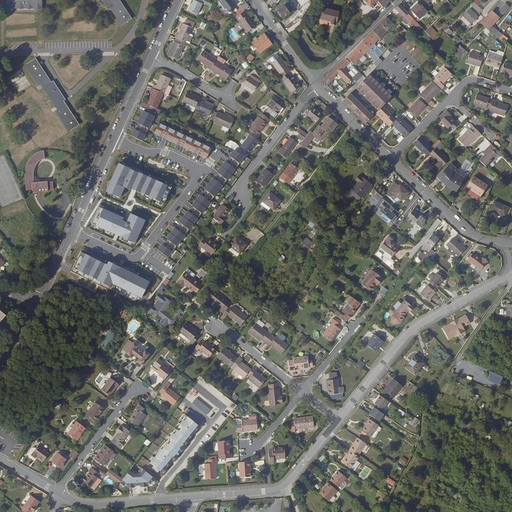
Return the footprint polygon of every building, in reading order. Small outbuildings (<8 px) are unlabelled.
[(7,0),(7,8),(42,9),(42,0),(7,0)] [(98,0),(99,1),(100,2),(101,3),(102,3),(103,4),(105,3),(109,9),(110,9),(121,26),(132,19),(119,0),(98,0)] [(195,0),(194,2),(193,2),(190,8),(189,8),(187,12),(196,16),(201,6),(201,5),(203,2),(203,0),(195,0)] [(228,10),(232,11),(234,7),(235,6),(231,0),(218,0),(227,11),(228,10)] [(479,0),(474,0),(470,4),(479,13),(482,10),(478,6),(482,2),(479,0)] [(418,2),(410,10),(419,19),(427,12),(418,2)] [(488,30),(492,26),(509,8),(504,3),(494,14),(492,11),(480,23),(485,27),(488,30)] [(400,4),(395,8),(410,23),(414,19),(400,4)] [(245,11),(245,10),(244,9),(241,6),(241,5),(235,16),(247,33),(257,26),(248,14),(247,14),(245,11)] [(284,6),(278,11),(283,18),(289,13),(284,6)] [(323,8),(321,19),(331,22),(331,24),(336,25),(339,12),(323,8)] [(463,16),(467,20),(470,24),(471,24),(478,17),(470,8),(463,16)] [(374,53),(375,54),(379,57),(387,49),(382,45),(379,48),(374,44),(394,24),(386,17),(362,41),(370,48),(374,53)] [(176,38),(177,38),(186,42),(190,34),(193,28),(195,23),(186,19),(184,24),(182,23),(178,34),(176,34),(175,37),(176,38)] [(306,25),(302,27),(309,41),(313,39),(306,25)] [(438,34),(436,32),(430,26),(426,31),(434,39),(438,34)] [(492,26),(488,30),(500,39),(503,34),(492,26)] [(264,34),(257,39),(252,43),(260,53),(272,44),(264,34)] [(503,34),(500,39),(505,43),(508,38),(503,34)] [(176,42),(175,41),(174,41),(168,55),(178,60),(184,46),(186,46),(187,43),(186,42),(177,38),(176,42)] [(371,56),(374,53),(370,48),(362,41),(356,47),(363,55),(366,52),(371,56)] [(458,58),(460,57),(465,50),(459,45),(453,53),(458,58)] [(353,64),(363,55),(356,47),(346,57),(353,64)] [(210,69),(216,60),(217,59),(203,50),(197,60),(208,66),(207,68),(210,70),(210,69)] [(466,50),(465,50),(460,57),(462,59),(468,52),(466,50)] [(470,52),(467,62),(480,67),(481,62),(484,56),(470,52)] [(494,64),(500,66),(503,57),(489,52),(488,55),(484,53),(484,56),(481,62),(485,63),(494,66),(494,64)] [(271,62),(282,77),(288,73),(289,72),(290,71),(280,56),(271,62)] [(379,57),(375,61),(373,63),(377,67),(382,61),(379,57)] [(35,58),(25,65),(38,86),(41,84),(58,109),(55,111),(68,132),(79,125),(63,101),(65,100),(53,81),(51,82),(35,58)] [(345,58),(339,64),(343,69),(349,63),(345,58)] [(223,64),(216,60),(210,69),(226,80),(232,70),(223,64)] [(443,61),(441,63),(448,69),(450,67),(447,64),(443,61)] [(511,64),(505,62),(501,72),(507,74),(507,75),(511,76),(511,64)] [(339,64),(326,77),(326,79),(326,80),(326,82),(326,85),(329,88),(334,83),(331,81),(338,74),(340,75),(347,83),(353,78),(359,72),(354,67),(348,73),(343,69),(339,64)] [(432,82),(440,90),(444,86),(442,84),(452,75),(444,67),(434,77),(436,78),(432,82)] [(359,72),(353,78),(356,81),(362,75),(359,72)] [(288,73),(282,77),(281,78),(291,93),(301,86),(292,74),(290,76),(288,73)] [(152,88),(153,88),(164,93),(165,94),(168,87),(171,79),(161,74),(156,85),(155,85),(154,84),(152,88)] [(378,111),(385,104),(392,97),(369,74),(355,88),(378,111)] [(260,81),(251,75),(249,78),(248,77),(243,84),(254,91),(260,81)] [(430,100),(440,90),(432,82),(419,95),(428,104),(431,101),(430,100)] [(164,93),(153,88),(152,88),(150,91),(152,92),(147,104),(142,102),(141,105),(146,108),(155,113),(160,101),(160,100),(161,100),(164,93)] [(195,108),(199,101),(200,97),(187,91),(182,102),(195,108)] [(352,104),(349,107),(366,124),(373,116),(350,93),(342,101),(345,104),(349,100),(352,104)] [(490,109),(493,99),(489,98),(477,94),(473,104),(481,107),(486,109),(486,107),(490,109)] [(272,100),(280,106),(283,103),(275,97),(272,100)] [(262,113),(270,119),(272,121),(278,114),(279,115),(284,109),(280,106),(272,100),(272,99),(266,106),(269,107),(266,111),(265,110),(262,113)] [(419,99),(408,110),(416,118),(427,107),(419,99)] [(493,99),(490,109),(489,111),(504,116),(507,105),(497,102),(497,100),(493,99)] [(202,102),(199,101),(195,108),(194,111),(197,112),(198,111),(209,116),(214,106),(204,102),(202,101),(202,102)] [(392,124),(396,119),(392,115),(394,113),(385,104),(378,111),(376,113),(380,118),(381,117),(390,125),(391,124),(392,124)] [(313,107),(306,116),(316,123),(323,114),(313,107)] [(155,113),(146,108),(144,111),(143,111),(137,123),(138,124),(135,130),(134,129),(131,136),(142,141),(156,113),(155,113)] [(447,114),(449,113),(446,110),(439,117),(442,120),(440,121),(448,128),(451,125),(454,129),(458,125),(450,116),(447,114)] [(234,119),(217,111),(217,113),(213,121),(213,122),(230,129),(234,119)] [(257,136),(270,119),(262,113),(261,112),(248,129),(257,136)] [(400,116),(396,119),(392,124),(405,137),(413,129),(400,116)] [(314,132),(316,134),(323,139),(328,133),(330,134),(337,124),(328,117),(321,126),(318,125),(313,131),(314,132)] [(389,126),(390,125),(381,117),(380,118),(389,126)] [(207,158),(212,147),(160,122),(155,133),(160,136),(161,135),(167,138),(178,144),(178,143),(184,146),(184,147),(195,152),(195,151),(202,154),(201,155),(207,158)] [(464,145),(466,147),(471,142),(477,136),(478,137),(478,138),(481,134),(474,127),(471,129),(469,128),(458,140),(462,144),(464,145)] [(296,131),(305,138),(307,134),(299,128),(296,131)] [(307,134),(305,138),(304,138),(307,140),(313,133),(310,131),(307,134)] [(307,140),(310,143),(314,137),(316,134),(314,132),(313,133),(307,140)] [(250,134),(240,148),(249,154),(259,141),(250,134)] [(316,134),(314,137),(321,142),(323,139),(316,134)] [(425,153),(424,153),(427,156),(429,154),(430,153),(433,149),(431,147),(431,146),(421,136),(414,142),(425,153)] [(290,137),(278,152),(285,158),(297,143),(290,137)] [(310,143),(307,140),(304,138),(302,141),(300,144),(305,149),(310,143)] [(424,154),(424,153),(425,153),(414,142),(413,144),(424,154)] [(437,160),(436,161),(435,162),(441,168),(449,160),(439,150),(444,145),(441,142),(433,149),(430,153),(437,160)] [(491,144),(483,152),(485,154),(479,160),(487,167),(498,156),(499,157),(502,154),(491,144)] [(168,258),(243,157),(242,156),(243,155),(235,151),(231,157),(232,158),(228,163),(227,162),(218,173),(220,174),(215,180),(214,179),(206,190),(207,191),(203,196),(202,195),(193,206),(194,207),(190,213),(189,212),(181,223),(182,224),(178,229),(176,228),(168,239),(169,240),(165,246),(164,245),(159,251),(168,258)] [(53,181),(36,182),(34,160),(45,160),(44,152),(25,153),(28,190),(33,190),(33,193),(54,191),(53,181)] [(430,153),(429,154),(436,161),(437,160),(430,153)] [(119,162),(107,188),(120,194),(124,186),(130,189),(131,188),(136,190),(140,192),(148,196),(152,198),(164,203),(171,187),(119,162)] [(283,174),(292,180),(299,168),(289,163),(283,174)] [(450,164),(437,176),(443,182),(445,184),(457,191),(461,185),(460,184),(464,178),(454,172),(455,169),(450,164)] [(268,165),(265,169),(256,181),(264,187),(273,175),(276,171),(268,165)] [(281,175),(278,180),(282,184),(286,178),(281,175)] [(473,176),(466,187),(480,196),(487,186),(473,176)] [(362,179),(359,177),(356,181),(358,182),(352,190),(362,198),(371,185),(367,182),(367,183),(362,179)] [(379,186),(380,185),(377,183),(370,192),(373,195),(372,196),(379,201),(386,192),(383,190),(379,186)] [(392,193),(401,201),(409,193),(400,184),(392,193)] [(107,188),(105,190),(119,197),(120,194),(107,188)] [(136,190),(135,192),(151,200),(152,198),(148,196),(140,192),(136,190)] [(273,210),(280,200),(269,192),(262,201),(262,202),(270,207),(273,210)] [(494,201),(490,211),(505,217),(509,207),(494,201)] [(270,207),(262,202),(260,204),(268,210),(270,207)] [(222,204),(219,208),(217,206),(213,212),(215,213),(212,217),(221,224),(226,218),(224,216),(229,210),(222,204)] [(98,206),(90,222),(133,243),(143,222),(128,215),(127,219),(98,206)] [(415,223),(421,228),(424,223),(423,222),(426,220),(421,216),(420,216),(417,214),(412,210),(408,207),(403,213),(408,216),(408,217),(415,223)] [(130,213),(128,215),(143,222),(144,220),(130,213)] [(307,224),(312,228),(318,220),(313,216),(307,224)] [(314,228),(308,236),(312,239),(318,231),(314,228)] [(424,244),(431,249),(439,239),(432,233),(424,244)] [(236,236),(227,248),(237,257),(247,244),(247,245),(248,244),(236,236)] [(388,236),(380,247),(392,256),(398,250),(393,246),(394,244),(392,242),(394,240),(388,236)] [(208,238),(207,240),(204,237),(198,245),(212,255),(219,246),(208,238)] [(306,237),(300,245),(313,255),(317,250),(312,247),(314,244),(306,237)] [(452,238),(446,244),(450,247),(447,250),(457,259),(465,250),(452,238)] [(424,244),(421,248),(428,253),(431,249),(424,244)] [(235,255),(227,248),(225,251),(233,257),(235,255)] [(431,249),(428,253),(427,255),(430,257),(435,251),(431,249)] [(107,263),(81,250),(73,266),(89,274),(97,278),(96,278),(110,285),(111,282),(141,297),(149,280),(109,260),(107,263)] [(476,255),(473,253),(467,259),(481,270),(488,261),(483,257),(481,259),(476,255)] [(278,260),(283,263),(287,258),(282,255),(278,260)] [(376,285),(381,277),(372,270),(361,284),(370,291),(375,284),(376,285)] [(185,272),(177,281),(184,286),(185,286),(193,291),(194,290),(198,284),(199,283),(185,272)] [(436,272),(429,282),(437,289),(445,279),(436,272)] [(317,293),(322,297),(330,287),(325,283),(317,293)] [(427,285),(420,294),(428,301),(436,292),(427,285)] [(507,300),(509,297),(510,295),(511,292),(511,286),(502,299),(507,300)] [(380,293),(384,296),(388,290),(384,287),(380,293)] [(220,310),(224,313),(230,305),(231,303),(215,290),(208,298),(221,309),(220,310)] [(177,320),(183,312),(179,309),(173,317),(166,312),(172,303),(165,298),(165,299),(159,294),(155,299),(158,301),(153,307),(150,305),(147,309),(153,314),(154,313),(162,320),(158,325),(164,330),(168,324),(172,327),(177,320)] [(404,318),(403,317),(408,310),(410,312),(414,307),(405,300),(392,315),(391,316),(391,321),(395,324),(400,323),(404,318)] [(337,311),(340,313),(348,303),(345,301),(337,311)] [(348,303),(340,313),(337,311),(334,314),(343,321),(345,322),(347,319),(348,320),(356,310),(348,303)] [(230,305),(224,313),(223,314),(225,316),(227,314),(241,325),(247,317),(233,306),(233,307),(230,305)] [(466,315),(459,319),(450,324),(443,328),(449,340),(455,336),(457,337),(465,333),(466,330),(464,327),(471,323),(466,315)] [(334,335),(336,336),(341,329),(337,327),(340,324),(332,318),(330,321),(332,323),(323,335),(330,341),(334,335)] [(259,319),(256,323),(262,328),(265,324),(259,319)] [(186,322),(179,332),(190,340),(194,343),(199,337),(196,334),(198,331),(195,329),(186,322)] [(261,340),(264,342),(271,334),(273,331),(270,328),(267,332),(262,328),(256,323),(249,332),(260,341),(261,340)] [(104,326),(99,331),(103,335),(108,330),(104,326)] [(271,334),(264,342),(268,346),(270,344),(271,343),(275,347),(274,348),(281,354),(288,346),(276,336),(275,337),(271,334)] [(378,346),(383,341),(374,334),(366,344),(375,352),(379,347),(378,346)] [(134,342),(133,343),(129,340),(122,349),(126,352),(125,353),(130,356),(132,353),(134,355),(133,356),(136,358),(137,357),(139,358),(137,361),(141,365),(150,354),(145,350),(143,353),(141,352),(142,351),(139,349),(138,350),(136,348),(139,345),(134,342)] [(212,347),(205,341),(204,342),(201,340),(194,348),(197,350),(199,349),(210,357),(216,350),(212,347)] [(229,353),(230,352),(224,347),(216,356),(230,367),(236,360),(229,353)] [(415,374),(424,362),(414,355),(405,367),(415,374)] [(302,367),(303,368),(309,367),(308,356),(293,358),(293,360),(288,361),(289,371),(295,370),(295,368),(299,367),(302,367)] [(237,358),(236,360),(230,367),(244,378),(246,376),(247,374),(250,370),(245,366),(246,365),(241,361),(242,360),(239,357),(237,358)] [(151,367),(159,374),(158,375),(164,380),(172,370),(163,363),(163,362),(158,358),(151,367)] [(362,368),(365,364),(360,360),(357,364),(362,368)] [(251,369),(250,370),(247,374),(251,377),(249,379),(259,388),(266,380),(256,371),(257,370),(253,367),(251,369)] [(110,378),(101,389),(110,396),(119,384),(110,378)] [(326,380),(327,384),(328,384),(329,395),(339,393),(338,379),(326,380)] [(392,379),(387,386),(388,386),(385,391),(393,397),(402,386),(392,379)] [(409,381),(405,387),(411,391),(407,395),(414,400),(417,396),(423,400),(426,394),(409,381)] [(168,387),(171,384),(167,382),(159,392),(162,395),(161,395),(174,405),(180,397),(168,387)] [(283,404),(282,397),(280,398),(280,396),(279,388),(278,383),(268,385),(269,390),(268,390),(270,405),(280,404),(283,404)] [(193,405),(201,396),(193,390),(186,399),(193,405)] [(388,403),(379,397),(374,404),(383,410),(388,403)] [(98,416),(99,414),(104,409),(95,402),(86,414),(95,421),(99,416),(98,416)] [(133,414),(129,420),(138,426),(142,421),(146,415),(144,414),(147,410),(138,404),(135,407),(137,409),(135,412),(133,414)] [(379,421),(385,413),(374,406),(369,414),(379,421)] [(166,475),(199,424),(183,414),(168,437),(172,440),(170,444),(164,441),(149,464),(166,475)] [(290,423),(291,431),(292,432),(295,431),(295,429),(314,427),(313,416),(294,419),(302,417),(303,419),(294,420),(294,421),(290,422),(290,423)] [(241,420),(242,423),(236,423),(237,433),(243,432),(243,431),(257,430),(257,419),(250,419),(241,420)] [(370,419),(366,425),(362,431),(371,437),(379,425),(370,419)] [(79,437),(80,435),(86,428),(77,421),(67,434),(77,441),(80,437),(79,437)] [(119,431),(118,433),(111,441),(121,449),(124,445),(121,443),(130,432),(120,425),(117,429),(119,431)] [(357,438),(353,444),(362,450),(366,444),(357,438)] [(218,442),(218,455),(219,455),(219,459),(231,458),(231,454),(229,454),(228,447),(230,447),(230,441),(218,442)] [(39,444),(32,454),(31,455),(35,458),(37,457),(43,461),(50,452),(39,444)] [(349,450),(350,451),(358,456),(362,450),(353,444),(349,450)] [(110,456),(114,451),(105,445),(100,452),(98,456),(97,455),(94,459),(103,466),(109,458),(110,456)] [(272,450),(268,451),(269,464),(274,464),(274,459),(285,458),(284,447),(272,448),(272,450)] [(75,450),(70,456),(74,459),(79,453),(75,450)] [(117,454),(114,451),(110,456),(109,458),(112,461),(117,454)] [(345,456),(341,462),(351,468),(352,467),(357,460),(359,457),(358,456),(350,451),(346,457),(345,456)] [(57,453),(51,461),(60,468),(66,460),(57,453)] [(399,461),(404,465),(408,460),(402,456),(399,461)] [(216,459),(208,459),(208,463),(204,464),(206,479),(216,478),(215,463),(217,463),(216,459)] [(360,463),(357,460),(352,467),(351,468),(355,471),(360,463)] [(239,462),(240,478),(250,477),(249,461),(239,462)] [(91,467),(88,471),(90,472),(86,477),(85,476),(82,481),(91,487),(93,484),(97,487),(101,480),(98,478),(97,477),(99,474),(98,473),(93,468),(91,467)] [(131,469),(122,482),(134,491),(139,484),(147,490),(155,478),(141,468),(137,473),(131,469)] [(338,471),(330,480),(338,488),(344,481),(347,478),(338,471)] [(421,477),(419,481),(421,482),(419,485),(431,490),(434,483),(421,477)] [(321,488),(323,489),(332,497),(338,491),(326,481),(321,488)] [(332,497),(323,489),(319,493),(329,501),(332,497)] [(31,498),(20,511),(34,511),(36,510),(35,510),(39,504),(31,498)] [(391,502),(390,505),(399,510),(401,507),(391,502)]
